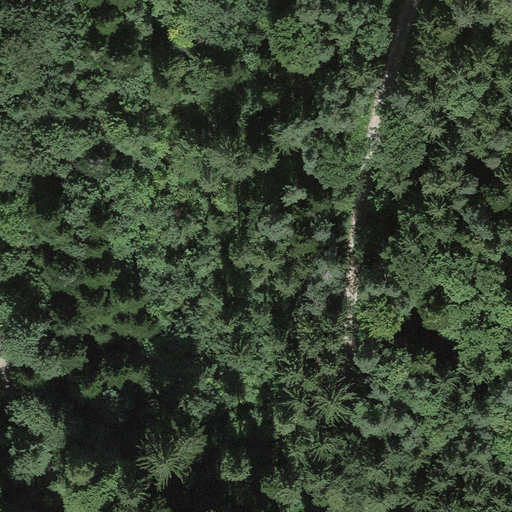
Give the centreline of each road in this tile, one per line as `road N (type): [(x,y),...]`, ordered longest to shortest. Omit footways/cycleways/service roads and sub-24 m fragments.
road 1 (track): [(416,0),(355,256),(350,432),(360,511)]
road 2 (track): [(0,372),(67,511)]
